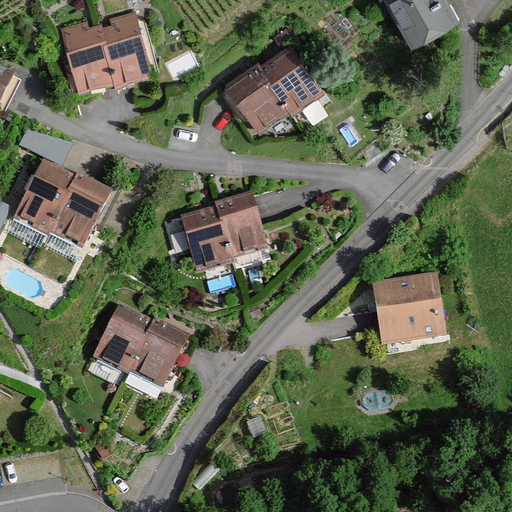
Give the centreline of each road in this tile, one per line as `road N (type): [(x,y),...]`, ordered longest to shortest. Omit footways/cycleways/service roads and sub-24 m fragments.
road 1 (residential): [(392,213),(358,184),(156,164),(18,107)]
road 2 (residential): [(151,511),(237,370),(392,213)]
road 3 (residential): [(392,213),(511,89)]
